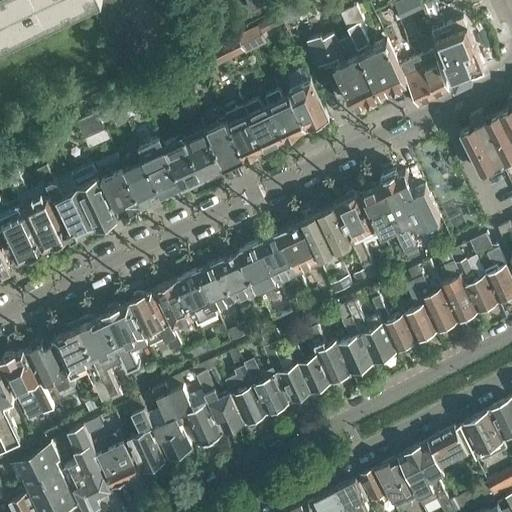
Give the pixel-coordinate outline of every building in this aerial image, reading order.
[(0,0),(0,26),(55,0),(0,0)] [(104,0),(93,5),(98,16),(120,5),(117,0),(104,0)] [(245,0),(250,10),(270,0),(245,0)] [(397,0),(403,12),(424,3),(423,0),(397,0)] [(415,37),(431,29),(425,18),(437,12),(431,0),(404,14),(415,37)] [(278,8),(280,13),(284,21),(285,23),(300,16),(293,1),(278,8)] [(388,38),(388,37),(365,47),(364,43),(370,40),(360,20),(365,17),(357,2),(342,9),(361,49),(381,92),(408,79),(400,62),(388,38)] [(376,10),(383,26),(398,19),(392,4),(376,10)] [(98,16),(103,26),(125,16),(120,5),(98,16)] [(259,23),(260,25),(263,31),(284,21),(280,13),(259,23)] [(103,26),(108,37),(130,27),(125,16),(103,26)] [(202,24),(206,31),(213,28),(210,21),(202,24)] [(436,37),(455,85),(472,77),(474,72),(474,71),(484,66),(473,38),(474,38),(468,24),(436,37)] [(239,36),(244,46),(246,50),(267,39),(263,31),(260,25),(239,36)] [(108,37),(113,47),(135,37),(130,27),(108,37)] [(355,104),(381,92),(361,49),(340,59),(338,55),(344,52),(334,31),(323,36),(322,32),(306,40),(308,44),(314,41),(326,66),(336,62),(355,104)] [(239,36),(222,47),(226,56),(244,46),(239,36)] [(113,47),(118,58),(140,48),(135,37),(113,47)] [(226,56),(222,47),(211,54),(215,62),(226,56)] [(140,48),(118,58),(123,69),(145,59),(140,48)] [(432,48),(416,55),(435,96),(450,88),(438,59),(432,48)] [(416,55),(400,62),(408,79),(419,104),(435,96),(416,55)] [(200,60),(180,70),(184,77),(204,68),(200,60)] [(179,69),(160,78),(164,86),(183,77),(179,69)] [(289,87),(291,90),(308,126),(329,116),(311,77),(289,87)] [(142,94),(139,87),(125,94),(129,101),(142,94)] [(266,93),(270,100),(286,135),(288,134),(291,136),(297,133),(298,130),(300,129),(307,125),(308,126),(291,90),(283,94),(280,87),(266,93)] [(259,96),(247,102),(266,144),(268,143),(271,145),(277,142),(278,139),(286,135),(286,136),(286,135),(270,100),(263,103),(259,96)] [(97,106),(102,117),(123,108),(118,97),(97,106)] [(225,112),(227,116),(245,154),(248,153),(251,155),(257,152),(258,149),(260,148),(260,147),(266,144),(247,102),(225,112)] [(511,103),(500,109),(511,133),(511,103)] [(471,113),(473,118),(485,112),(483,107),(471,113)] [(511,133),(500,109),(481,119),(501,160),(511,154),(511,133)] [(100,113),(99,111),(98,110),(78,119),(85,136),(106,127),(100,113)] [(227,116),(207,125),(225,164),(245,154),(227,116)] [(501,160),(481,119),(461,129),(482,169),(501,160)] [(206,124),(186,133),(204,174),(205,173),(204,172),(216,167),(217,168),(225,164),(207,125),(206,124)] [(186,133),(165,143),(184,183),(192,180),(191,178),(203,173),(204,174),(186,133)] [(140,145),(141,148),(162,193),(183,183),(183,184),(184,183),(165,143),(160,135),(140,145)] [(28,144),(33,154),(49,147),(45,137),(28,144)] [(141,148),(122,158),(142,202),(162,193),(141,148)] [(142,202),(122,158),(121,158),(120,157),(100,167),(103,174),(121,213),(123,212),(127,213),(133,211),(134,207),(143,203),(142,202)] [(38,167),(44,180),(45,182),(48,180),(72,232),(79,229),(81,228),(86,230),(92,227),(94,222),(96,221),(72,172),(72,171),(58,178),(54,176),(48,162),(38,167)] [(459,163),(432,173),(438,189),(465,179),(459,163)] [(86,165),(72,172),(96,221),(97,224),(118,214),(100,176),(100,177),(98,173),(91,176),(86,165)] [(428,221),(442,214),(427,182),(415,187),(406,167),(399,171),(397,166),(382,173),(384,178),(403,220),(415,214),(420,223),(427,219),(428,221)] [(45,182),(44,180),(29,187),(20,168),(10,173),(44,244),(52,240),(53,241),(59,243),(66,240),(69,233),(68,233),(69,232),(45,182)] [(414,243),(403,220),(384,178),(376,182),(375,182),(372,181),(366,183),(365,187),(366,187),(363,188),(383,231),(394,226),(405,248),(414,243)] [(335,201),(352,235),(355,233),(356,237),(354,238),(365,261),(374,256),(365,237),(379,230),(360,190),(358,190),(357,190),(353,190),(347,192),(346,196),(345,197),(335,201)] [(0,217),(2,221),(19,257),(27,253),(28,253),(30,252),(34,254),(41,251),(42,247),(44,246),(23,201),(7,209),(0,194),(0,217)] [(353,238),(352,235),(335,201),(318,210),(336,246),(353,238)] [(319,254),(336,246),(318,210),(302,218),(319,254)] [(287,225),(281,229),(299,266),(320,256),(302,218),(287,225)] [(511,227),(511,225),(509,220),(498,225),(502,232),(511,227)] [(281,229),(260,238),(278,276),(299,266),(281,229)] [(491,242),(486,231),(473,237),(478,249),(491,242)] [(239,247),(257,286),(278,276),(260,238),(239,248),(239,247)] [(0,270),(11,266),(0,242),(0,270)] [(225,254),(218,258),(237,295),(257,286),(239,247),(225,254)] [(440,282),(442,286),(458,318),(478,308),(456,263),(449,249),(439,254),(450,277),(440,282)] [(455,260),(456,263),(478,308),(499,298),(486,270),(477,253),(468,257),(467,255),(455,260)] [(218,258),(197,267),(216,305),(237,295),(218,258)] [(511,272),(506,261),(486,270),(499,298),(511,291),(511,272)] [(408,268),(412,276),(437,327),(458,318),(442,286),(426,294),(422,286),(425,284),(416,264),(408,268)] [(380,271),(377,265),(369,269),(372,275),(380,271)] [(177,276),(176,276),(195,315),(216,305),(197,267),(177,277),(177,276)] [(366,267),(350,274),(353,282),(369,275),(366,267)] [(350,274),(332,282),(336,290),(353,282),(350,274)] [(155,286),(171,318),(174,325),(195,315),(176,276),(155,286)] [(421,299),(403,307),(417,337),(437,327),(412,276),(405,279),(412,293),(418,292),(421,299)] [(336,290),(332,282),(322,287),(326,295),(336,290)] [(368,284),(381,312),(398,346),(417,337),(403,307),(389,314),(374,282),(368,284)] [(317,285),(310,288),(316,300),(323,296),(317,285)] [(130,298),(130,299),(148,335),(149,338),(164,331),(171,346),(182,341),(174,325),(171,318),(168,319),(152,288),(145,291),(140,289),(134,292),(132,297),(130,298)] [(354,293),(345,298),(375,359),(398,348),(398,346),(381,312),(366,319),(354,293)] [(296,295),(289,298),(294,310),(301,307),(296,295)] [(351,335),(339,341),(352,369),(352,370),(375,359),(345,298),(335,303),(351,335)] [(120,344),(118,345),(128,366),(140,361),(131,343),(148,335),(130,299),(121,303),(121,302),(119,303),(115,301),(107,305),(106,309),(104,310),(104,311),(120,344)] [(302,315),(319,351),(332,378),(352,369),(339,341),(338,340),(329,345),(318,322),(328,317),(322,305),(302,315)] [(90,313),(78,318),(95,355),(87,359),(104,394),(106,393),(109,400),(123,393),(120,386),(103,352),(118,345),(120,344),(104,311),(96,314),(94,315),(94,314),(90,313)] [(256,313),(247,318),(253,329),(262,325),(256,313)] [(54,334),(67,360),(70,367),(87,359),(95,355),(78,318),(66,324),(65,328),(65,329),(63,329),(64,330),(54,334)] [(253,329),(247,318),(228,327),(233,338),(253,329)] [(299,360),(297,361),(287,366),(270,331),(263,334),(293,395),(296,394),(297,396),(313,388),(299,360)] [(216,336),(207,340),(212,348),(220,344),(216,336)] [(27,347),(42,379),(48,391),(61,385),(62,388),(76,381),(70,367),(67,360),(63,361),(53,340),(45,343),(43,339),(41,340),(40,340),(36,338),(31,341),(29,345),(30,345),(27,347)] [(212,348),(207,340),(186,350),(190,358),(212,348)] [(247,340),(237,345),(268,409),(289,399),(276,370),(264,375),(247,340)] [(244,385),(232,391),(246,420),(268,409),(237,345),(229,349),(237,366),(235,367),(244,385)] [(292,350),(297,361),(299,360),(313,388),(333,379),(332,378),(319,351),(308,356),(303,345),(292,350)] [(48,391),(42,379),(38,380),(24,348),(16,351),(15,352),(11,350),(4,353),(3,358),(1,358),(29,417),(55,404),(48,391)] [(202,383),(209,398),(224,430),(246,420),(232,391),(231,389),(219,394),(207,368),(220,362),(217,354),(193,365),(202,383)] [(0,429),(10,451),(36,438),(32,430),(21,435),(5,401),(15,397),(0,364),(0,429)] [(224,430),(209,398),(195,405),(184,383),(186,382),(181,371),(166,377),(182,411),(186,409),(200,441),(224,430)] [(168,417),(155,423),(170,456),(193,445),(193,444),(192,444),(180,419),(184,417),(166,379),(154,386),(168,417)] [(151,425),(155,423),(141,393),(133,397),(138,408),(133,410),(142,429),(129,435),(144,468),(166,457),(151,425)] [(511,395),(487,408),(502,438),(511,433),(511,395)] [(502,438),(487,408),(465,420),(479,450),(502,438)] [(98,449),(113,482),(140,470),(125,437),(129,435),(120,417),(111,421),(119,440),(98,449)] [(104,462),(84,422),(69,429),(78,447),(75,448),(79,457),(65,464),(85,507),(101,499),(98,491),(111,485),(100,464),(104,462)] [(456,424),(429,438),(442,465),(472,451),(467,440),(466,441),(456,424)] [(0,455),(10,451),(0,429),(0,455)] [(70,504),(77,500),(57,458),(61,456),(52,438),(0,463),(0,479),(1,482),(15,475),(18,482),(23,480),(21,476),(24,474),(42,511),(65,511),(68,511),(70,504)] [(429,438),(414,446),(439,495),(445,492),(437,475),(445,471),(442,465),(429,438)] [(439,496),(439,495),(414,446),(399,454),(423,504),(439,496)] [(376,464),(388,490),(394,502),(407,495),(404,489),(410,487),(395,455),(376,464)] [(373,498),(388,490),(376,464),(360,473),(373,498)] [(511,465),(487,478),(493,490),(511,480),(511,465)] [(356,475),(336,485),(349,511),(359,511),(368,507),(364,499),(367,497),(365,492),(356,475)] [(484,479),(456,494),(462,506),(491,491),(484,479)] [(349,511),(336,485),(315,495),(322,511),(349,511)] [(39,511),(28,488),(10,497),(16,511),(39,511)] [(439,495),(439,496),(446,511),(448,511),(454,509),(448,498),(445,492),(439,495)] [(456,494),(448,498),(454,509),(455,508),(456,510),(462,506),(456,494)] [(322,511),(315,495),(303,502),(307,511),(322,511)] [(504,511),(499,500),(491,504),(494,511),(504,511)] [(284,511),(307,511),(303,502),(284,511)]
